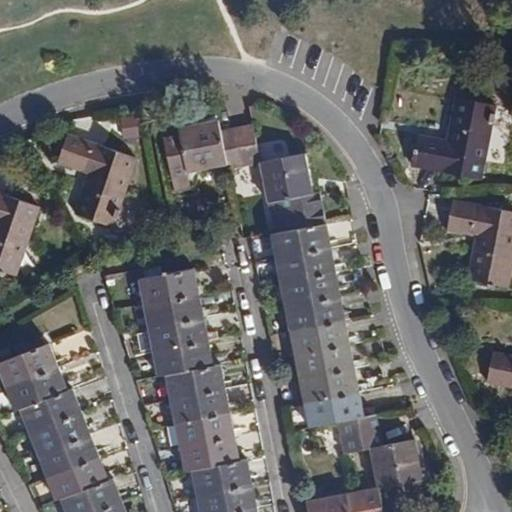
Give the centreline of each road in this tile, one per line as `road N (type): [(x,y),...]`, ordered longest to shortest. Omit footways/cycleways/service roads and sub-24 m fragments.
road 1 (residential): [(0,113),(107,78),(211,68),(262,79),(312,106),(380,192),(411,323),(491,494)]
road 2 (residential): [(238,254),(288,511)]
road 3 (residential): [(101,304),(162,511)]
